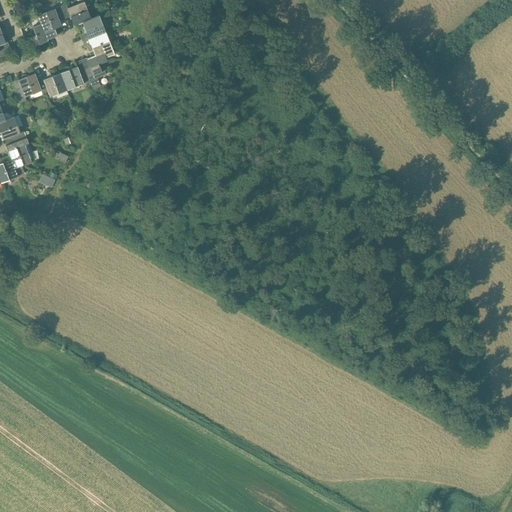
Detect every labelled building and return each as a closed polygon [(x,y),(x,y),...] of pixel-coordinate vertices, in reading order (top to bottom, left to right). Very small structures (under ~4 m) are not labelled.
[(66,4),(60,6),(65,18),(70,16),(74,24),(82,21),(91,17),(84,1),(67,7),(66,4)] [(61,25),(59,20),(65,18),(60,6),(38,15),(41,23),(44,31),(45,31),(47,38),(58,34),(55,27),(61,25)] [(86,32),(80,35),(82,40),(106,31),(99,14),(91,17),(82,21),(86,32)] [(48,40),(47,38),(45,31),(44,31),(41,23),(33,26),(36,34),(27,38),(31,46),(48,40)] [(112,48),(106,31),(82,40),(84,46),(91,43),(95,54),(95,55),(104,51),(104,52),(112,48)] [(107,60),(104,52),(104,51),(95,55),(95,54),(87,58),(90,66),(85,69),(89,81),(92,89),(100,86),(97,78),(106,74),(104,71),(106,70),(103,62),(107,60)] [(77,66),(60,72),(67,90),(89,81),(85,69),(79,71),(77,66)] [(50,96),(67,90),(60,72),(43,79),(38,81),(41,90),(43,93),(48,91),(50,96)] [(24,96),(41,90),(38,81),(35,73),(18,79),(21,88),(16,90),(20,102),(26,100),(24,96)] [(6,119),(0,121),(0,130),(4,139),(12,136),(14,141),(26,137),(24,131),(20,132),(14,115),(5,118),(6,119)] [(14,141),(16,147),(8,150),(11,159),(11,158),(15,167),(18,175),(24,173),(21,165),(31,161),(25,144),(29,142),(26,137),(14,141)] [(0,179),(1,182),(18,175),(15,167),(11,158),(11,159),(0,163),(0,162),(0,179)] [(46,185),(51,187),(55,179),(50,177),(46,185)]
